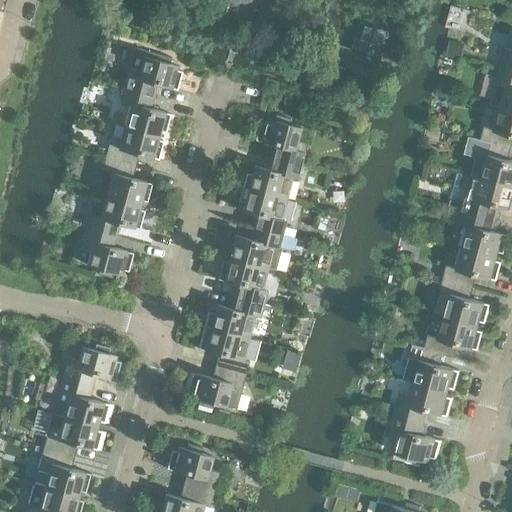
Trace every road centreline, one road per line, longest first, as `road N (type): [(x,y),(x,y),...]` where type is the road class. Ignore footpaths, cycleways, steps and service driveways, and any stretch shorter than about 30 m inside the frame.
road 1 (residential): [(162,332),(227,85)]
road 2 (residential): [(115,511),(162,332)]
road 3 (residential): [(162,332),(0,295)]
road 4 (residential): [(473,511),(479,427),(492,380),(511,361)]
